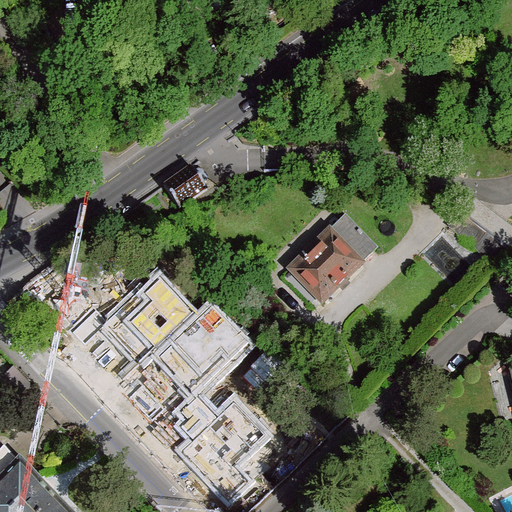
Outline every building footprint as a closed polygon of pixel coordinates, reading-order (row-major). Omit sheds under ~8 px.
[(205,190),(190,168),(164,187),(180,208),(205,190)] [(511,227),(475,200),(464,215),(511,250),(511,227)] [(364,266),(331,232),(287,273),(319,308),(364,266)] [(249,383),(204,418),(227,447),(241,437),(255,455),(285,431),(249,383)] [(0,511),(67,511),(6,447),(0,452),(0,511)]
